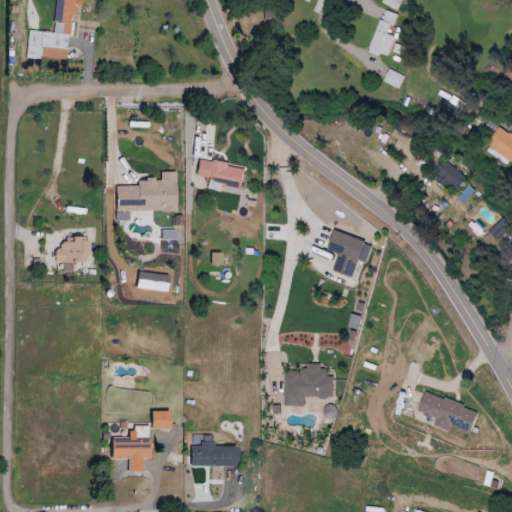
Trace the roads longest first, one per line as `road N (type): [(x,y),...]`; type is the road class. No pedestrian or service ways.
road 1 (residential): [(250,87),(40,93),(13,112),(6,489),(12,510),(118,509)]
road 2 (residential): [(209,0),(270,114),(433,258),(500,363)]
